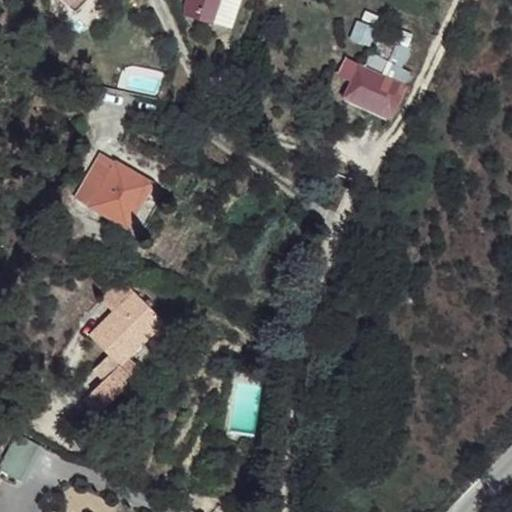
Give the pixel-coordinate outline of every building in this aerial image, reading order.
[(196,0),(195,4),(198,16),(224,25),(232,0),(196,0)] [(232,0),(224,25),(242,32),(251,0),(232,0)] [(418,60),(387,47),(381,67),(411,79),(418,60)] [(367,65),(351,98),(398,121),(413,88),(367,65)] [(174,87),(168,99),(180,104),(183,93),(174,87)] [(104,182),(92,208),(129,225),(148,180),(96,157),(88,176),(104,182)] [(139,300),(98,347),(128,372),(96,409),(113,424),(151,377),(136,365),(169,325),(139,300)] [(13,433),(0,455),(0,463),(21,472),(35,444),(13,433)] [(0,463),(0,469),(17,480),(21,472),(0,463)]
